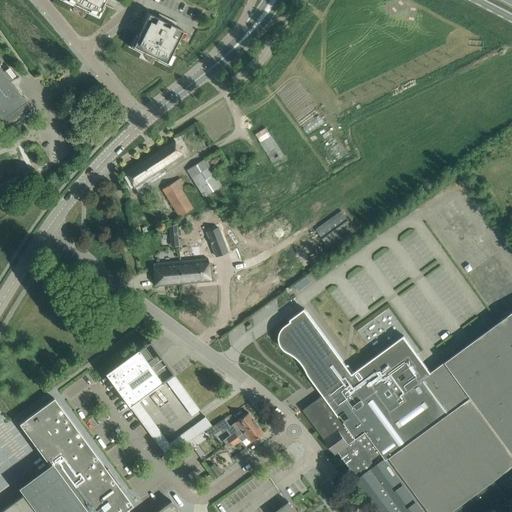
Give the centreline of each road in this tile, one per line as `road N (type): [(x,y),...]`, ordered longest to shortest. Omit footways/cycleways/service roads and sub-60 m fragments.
road 1 (unclassified): [(360,511),(298,430),(248,381),(41,234)]
road 2 (tertiary): [(41,234),(142,124)]
